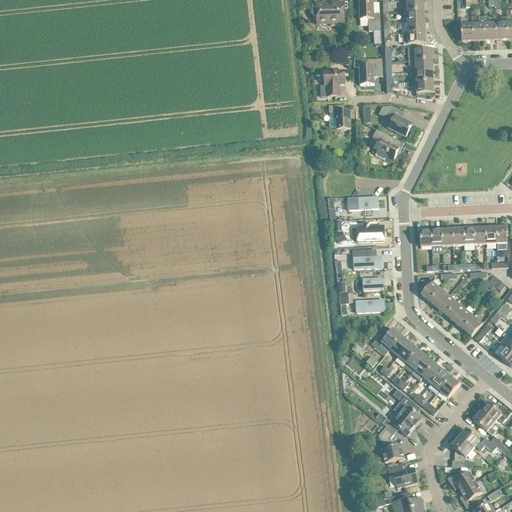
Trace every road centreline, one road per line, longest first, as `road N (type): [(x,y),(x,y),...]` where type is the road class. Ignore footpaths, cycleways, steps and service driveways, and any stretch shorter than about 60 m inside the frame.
road 1 (unclassified): [(489,379),(410,311),(403,213)]
road 2 (residential): [(489,379),(426,453),(441,511)]
